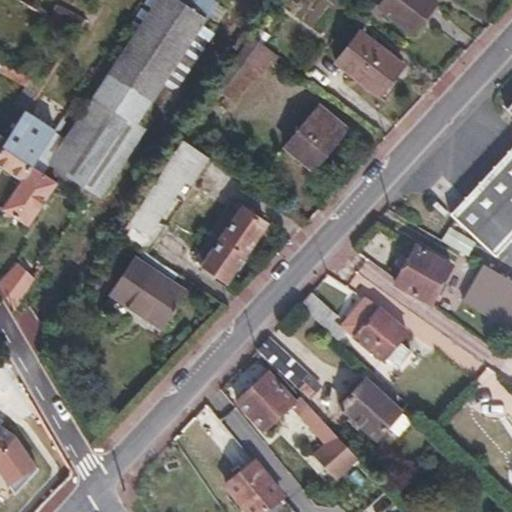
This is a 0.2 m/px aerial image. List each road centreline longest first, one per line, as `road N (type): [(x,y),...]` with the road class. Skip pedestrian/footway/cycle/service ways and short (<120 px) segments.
road 1 (unclassified): [(102,484),(511,45)]
road 2 (unknown): [(251,0),(97,225),(8,324)]
road 3 (residential): [(0,309),(102,484)]
